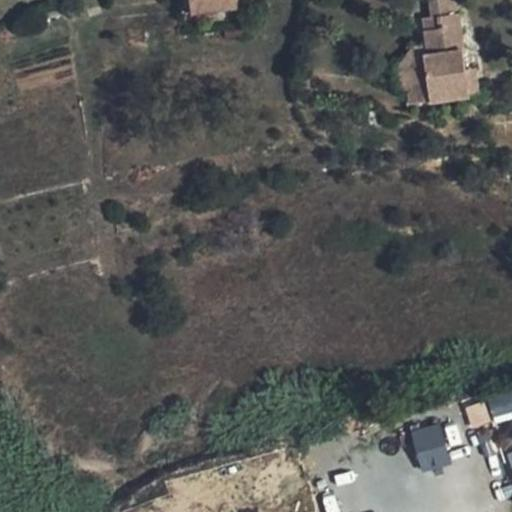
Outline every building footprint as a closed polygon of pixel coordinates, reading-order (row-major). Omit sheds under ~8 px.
[(190,0),(192,11),(237,7),(236,0),(190,0)] [(456,0),(429,0),(432,18),(424,19),(428,54),(426,54),(416,67),(418,77),(410,88),(412,103),(470,94),(456,0)] [(396,71),(400,90),(410,88),(418,77),(416,67),(426,54),(428,54),(427,45),(414,47),(396,71)] [(470,94),(480,93),(475,67),(466,68),(470,94)] [(492,419),(511,414),(511,391),(487,397),(492,419)] [(411,430),(421,472),(451,464),(440,423),(411,430)]
